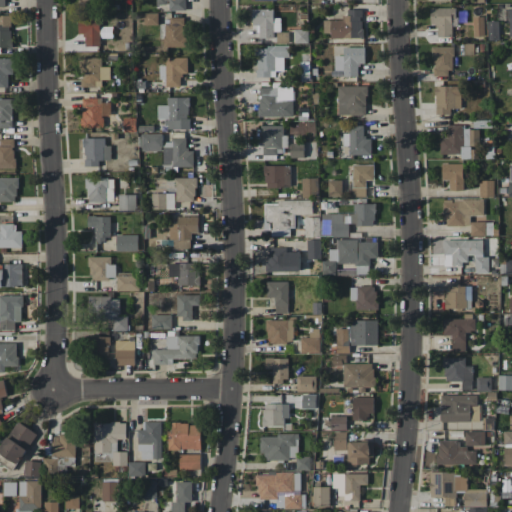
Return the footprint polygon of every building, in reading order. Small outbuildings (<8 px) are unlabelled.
[(185,10),(185,0),(156,0),(156,4),(168,4),(168,10),(185,10)] [(438,37),(452,36),(452,24),(456,24),(456,7),(430,8),(430,25),(437,25),(438,37)] [(362,37),(362,9),(348,9),(348,19),(323,19),(324,37),(362,37)] [(166,47),(185,47),(185,17),(166,17),(166,47)] [(474,36),(484,36),(484,17),(473,17),(474,36)] [(85,46),(100,46),(99,18),(77,18),(78,34),(85,34),(85,46)] [(308,29),(295,29),(295,43),(308,43),(308,29)] [(289,46),(256,47),(256,77),(275,77),(275,70),(285,70),(284,58),(289,58),(289,46)] [(365,47),(343,47),(343,55),(334,55),(334,70),(343,70),(343,76),(358,77),(358,63),(364,63),(365,47)] [(452,47),(433,47),(433,75),(452,76),(452,47)] [(13,74),(13,58),(0,57),(0,86),(8,87),(8,74),(13,74)] [(83,86),(102,86),(101,80),(110,79),(110,66),(102,67),(101,57),(82,57),(83,86)] [(160,65),(160,87),(180,86),(180,73),(187,73),(187,57),(165,57),(165,65),(160,65)] [(337,86),(338,116),(367,116),(366,85),(337,86)] [(461,108),(461,86),(435,85),(435,114),(450,114),(450,108),(461,108)] [(259,117),(293,116),(292,86),(258,87),(259,117)] [(103,128),(103,114),(110,114),(111,92),(96,92),(96,98),(82,98),(81,127),(103,128)] [(189,97),(167,97),(167,105),(159,105),(159,119),(166,119),(166,129),(189,129),(189,97)] [(13,99),(0,99),(0,127),(13,128),(13,99)] [(277,155),(277,148),(286,148),(285,125),(262,125),(262,155),(277,155)] [(349,155),(371,155),(371,138),(364,138),(364,125),(349,125),(349,133),(343,133),(343,147),(349,147),(349,155)] [(471,158),(470,145),(478,145),(478,130),(465,130),(465,125),(448,125),(448,137),(440,137),(440,154),(459,154),(459,158),(471,158)] [(140,134),(141,151),(162,150),(162,133),(140,134)] [(84,166),(99,166),(99,160),(111,160),(111,145),(105,145),(105,137),(84,137),(84,166)] [(163,166),(193,166),(194,151),(186,151),(186,139),(163,138),(163,166)] [(0,168),(15,168),(15,139),(0,139),(0,168)] [(463,190),(462,163),(441,164),(442,179),(448,179),(448,190),(463,190)] [(373,180),(374,164),(353,164),(352,196),(366,197),(366,179),(373,180)] [(290,165),(265,165),(265,187),(290,187),(290,165)] [(0,200),(17,201),(17,178),(0,177),(0,200)] [(195,177),(175,178),(176,201),(196,201),(195,177)] [(318,177),(301,178),(302,197),(318,197),(318,177)] [(87,201),(114,201),(114,178),(86,179),(87,201)] [(342,180),(328,180),(328,196),(342,196),(342,180)] [(479,197),(493,197),(494,180),(480,180),(479,197)] [(166,209),(166,193),(152,193),(152,209),(166,209)] [(136,194),(118,194),(119,210),(136,210),(136,194)] [(293,236),(293,214),(312,214),(312,199),(278,199),(278,204),(265,204),(265,229),(271,229),(271,236),(293,236)] [(483,199),(444,199),(445,226),(470,225),(470,216),(484,215),(483,199)] [(349,236),(349,225),(375,225),(375,203),(353,203),(353,214),(320,214),(320,217),(305,217),(305,236),(349,236)] [(109,216),(88,216),(87,227),(95,227),(95,241),(109,241),(109,216)] [(191,249),(190,233),(198,233),(198,216),(178,217),(178,222),(170,222),(171,249),(191,249)] [(492,222),(471,222),(471,235),(493,235),(492,222)] [(0,247),(22,247),(21,230),(16,231),(16,223),(0,223),(0,247)] [(138,234),(116,235),(117,251),(138,250),(138,234)] [(307,240),(307,258),(320,258),(320,239),(307,240)] [(482,239),(444,240),(444,265),(467,265),(467,255),(474,254),(475,273),(489,273),(489,256),(483,256),(482,239)] [(267,271),(300,272),(300,252),(285,252),(285,247),(267,247),(267,271)] [(111,256),(88,257),(88,269),(94,269),(94,279),(116,278),(115,264),(111,264),(111,256)] [(0,286),(23,286),(22,264),(0,263),(0,286)] [(199,263),(172,263),(172,273),(178,274),(178,286),(198,286),(199,263)] [(117,291),(139,290),(139,275),(117,275),(117,291)] [(288,281),(266,281),(267,297),(275,297),(275,313),(288,313),(288,281)] [(471,285),(445,286),(446,308),(472,308),(471,285)] [(355,310),(377,309),(376,286),(350,286),(350,299),(355,299),(355,310)] [(200,294),(177,295),(177,319),(192,319),(192,305),(200,305),(200,294)] [(0,328),(15,329),(15,321),(21,321),(22,296),(0,295),(0,328)] [(120,315),(119,296),(88,297),(88,312),(98,312),(98,320),(112,319),(112,315),(120,315)] [(152,328),(172,328),(172,315),(152,314),(152,328)] [(113,316),(112,330),(127,330),(128,316),(113,316)] [(466,351),(465,331),(475,331),(475,318),(443,319),(443,335),(451,335),(452,351),(466,351)] [(267,343),(293,342),(293,319),(266,320),(267,343)] [(377,320),(349,320),(349,329),(336,329),(336,353),(350,353),(350,344),(378,344),(377,320)] [(301,353),(320,353),(320,330),(309,330),(309,337),(301,337),(301,353)] [(153,349),(153,364),(172,364),(172,359),(198,358),(198,335),(165,335),(165,348),(153,349)] [(134,340),(115,340),(116,365),(134,365),(134,340)] [(0,342),(0,371),(5,372),(5,365),(18,365),(17,342),(0,342)] [(374,363),(346,363),(346,355),(333,355),(333,365),(343,365),(343,387),(374,387),(374,363)] [(288,358),(265,357),(265,368),(272,369),(272,382),(288,382),(288,358)] [(471,389),(472,365),(465,365),(465,357),(444,357),(444,380),(461,381),(461,389),(471,389)] [(316,376),(297,376),(297,391),(316,391),(316,376)] [(491,390),(491,377),(477,377),(477,390),(491,390)] [(302,408),(315,408),(316,394),(303,394),(302,408)] [(477,394),(440,395),(441,422),(478,421),(477,394)] [(373,397),(353,396),(353,421),(372,421),(373,397)] [(263,426),(284,426),(284,418),(289,418),(288,403),(263,404),(263,426)] [(346,416),(331,416),(331,429),(346,429),(346,416)] [(37,434),(17,421),(0,446),(0,465),(11,473),(37,434)] [(138,450),(145,450),(145,458),(162,458),(161,421),(143,421),(143,429),(137,429),(138,450)] [(94,452),(113,453),(113,465),(127,465),(127,451),(117,451),(117,439),(126,439),(126,422),(94,422),(94,452)] [(170,450),(201,449),(200,423),(169,423),(170,450)] [(511,465),(511,430),(503,431),(504,465),(511,465)] [(333,450),(347,450),(347,431),(333,432),(333,450)] [(484,431),(465,431),(465,445),(485,445),(484,431)] [(52,456),(75,457),(76,435),(53,434),(52,456)] [(261,459),(298,459),(298,435),(262,434),(261,459)] [(460,440),(437,440),(437,464),(476,465),(476,449),(460,449),(460,440)] [(347,465),(372,466),(372,442),(347,441),(347,465)] [(200,454),(179,454),(179,470),(200,469),(200,454)] [(40,461),(25,461),(24,476),(39,476),(40,461)] [(467,489),(467,476),(457,476),(457,471),(430,472),(430,498),(444,498),(444,505),(455,505),(455,492),(464,492),(464,506),(486,506),(486,489),(467,489)] [(256,473),(256,497),(277,497),(278,491),(300,492),(300,474),(256,473)] [(368,474),(332,473),(332,488),(338,488),(338,500),(360,500),(360,485),(367,485),(368,474)] [(4,495),(14,495),(14,481),(4,481),(4,495)] [(18,481),(18,511),(31,511),(41,510),(40,481),(18,481)] [(118,500),(118,481),(102,481),(102,500),(118,500)] [(156,497),(157,481),(142,481),(141,496),(156,497)] [(192,481),(176,481),(176,501),(171,501),(171,511),(162,511),(185,511),(185,502),(192,501),(192,481)] [(330,487),(312,487),(312,506),(329,506),(330,487)] [(284,508),(301,508),(301,494),(285,493),(284,508)] [(65,497),(66,509),(79,508),(79,496),(65,497)] [(58,511),(58,502),(45,502),(45,511),(58,511)]
